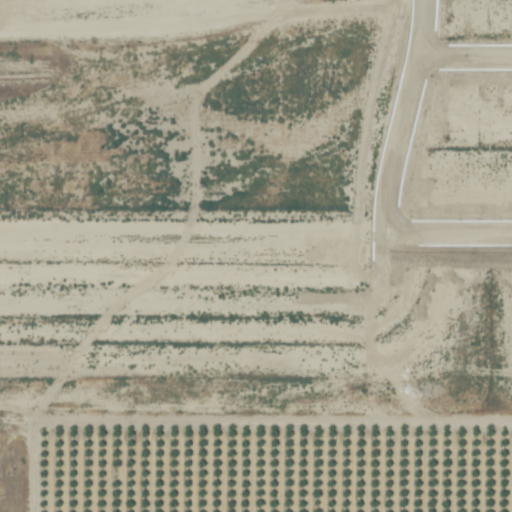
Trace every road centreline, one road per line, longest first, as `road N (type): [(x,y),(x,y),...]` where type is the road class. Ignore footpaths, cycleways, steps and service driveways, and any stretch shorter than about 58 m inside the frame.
road 1 (residential): [(370,294),(0,297)]
road 2 (residential): [(420,0),(370,294)]
road 3 (residential): [(511,234),(376,234)]
